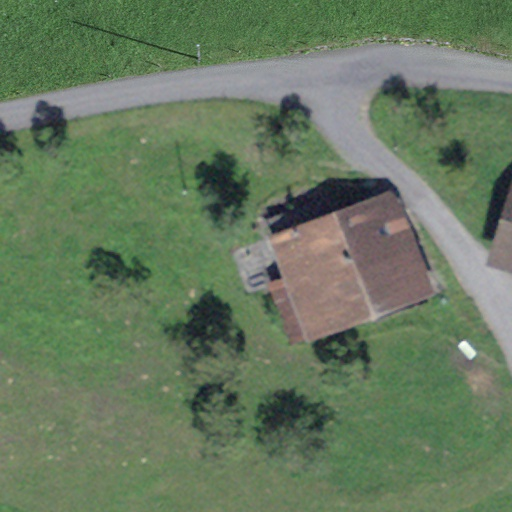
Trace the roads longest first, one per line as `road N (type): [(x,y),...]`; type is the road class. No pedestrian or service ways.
road 1 (unclassified): [(511,319),(435,194),(308,67)]
road 2 (unclassified): [(0,124),(308,67)]
road 3 (unclassified): [(308,67),(437,63),(511,73)]
